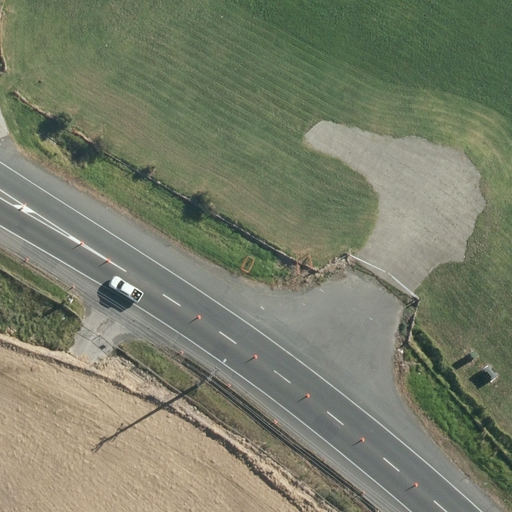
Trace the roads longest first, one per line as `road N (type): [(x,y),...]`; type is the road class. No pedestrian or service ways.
road 1 (secondary): [(446,511),(297,387),(132,269)]
road 2 (secondary): [(0,174),(132,269)]
road 3 (secondary): [(132,269),(0,201)]
